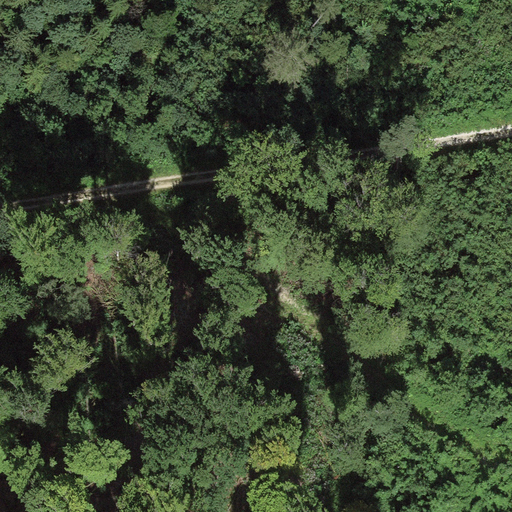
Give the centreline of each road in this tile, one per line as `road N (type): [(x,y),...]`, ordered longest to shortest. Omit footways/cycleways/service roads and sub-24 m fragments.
road 1 (track): [(511,131),(0,206)]
road 2 (track): [(511,464),(381,384),(119,186)]
